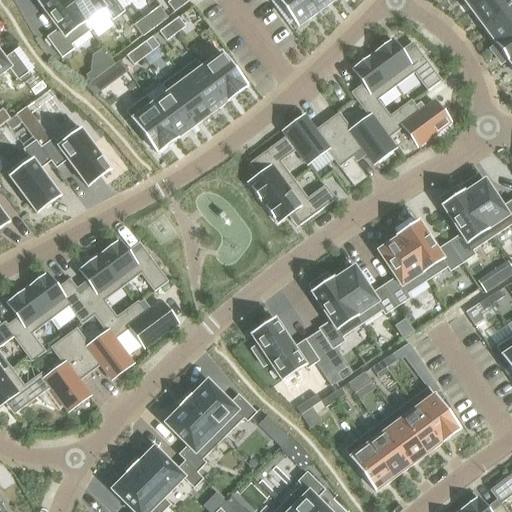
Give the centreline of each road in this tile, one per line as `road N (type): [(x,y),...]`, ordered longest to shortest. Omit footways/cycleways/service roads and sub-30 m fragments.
road 1 (residential): [(75,461),(167,365),(264,282),(490,130)]
road 2 (residential): [(393,0),(298,88),(163,188),(0,275)]
road 3 (residential): [(395,0),(443,27),(464,53),(490,130)]
